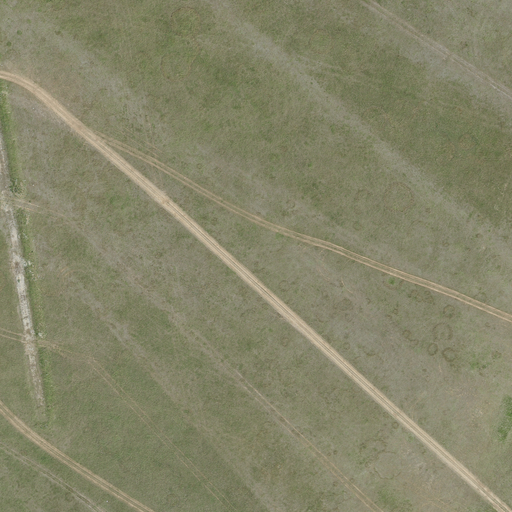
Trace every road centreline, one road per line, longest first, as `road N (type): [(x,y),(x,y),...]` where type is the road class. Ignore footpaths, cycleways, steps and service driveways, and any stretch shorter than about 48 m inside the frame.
road 1 (track): [(0,73),(33,88),(103,147),(507,511)]
road 2 (track): [(153,511),(29,433),(0,400)]
